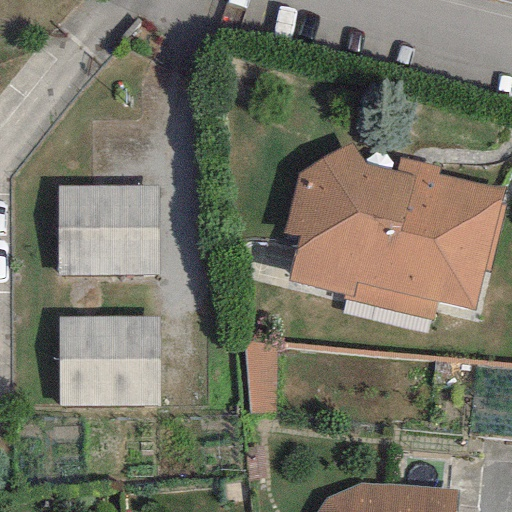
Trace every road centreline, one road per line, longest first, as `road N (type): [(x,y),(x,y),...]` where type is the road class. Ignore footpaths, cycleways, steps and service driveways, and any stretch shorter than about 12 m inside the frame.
road 1 (residential): [(317,0),(511,45)]
road 2 (unknown): [(135,0),(0,130)]
